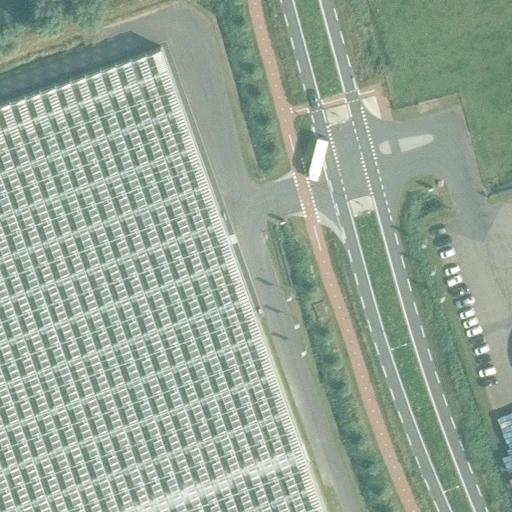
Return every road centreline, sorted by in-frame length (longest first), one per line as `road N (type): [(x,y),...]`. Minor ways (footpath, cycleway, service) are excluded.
road 1 (secondary): [(286,0),(387,360),(447,511)]
road 2 (secondary): [(484,511),(422,352),(325,0)]
